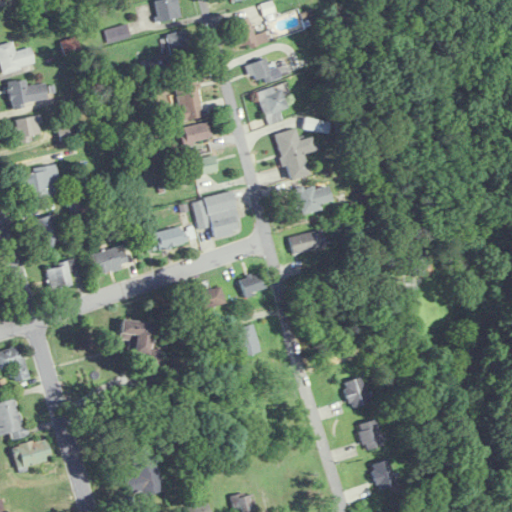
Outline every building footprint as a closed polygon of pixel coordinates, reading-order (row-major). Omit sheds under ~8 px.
[(180,17),(176,0),(154,0),(159,21),(180,17)] [(248,18),(230,22),(236,50),(267,43),(265,32),(252,35),(248,18)] [(166,34),(168,55),(188,53),(185,31),(166,34)] [(15,51),(13,42),(0,44),(0,68),(1,73),(35,64),(31,48),(15,51)] [(275,64),(268,66),(265,58),(245,65),(250,81),(260,77),(262,84),(280,78),(275,64)] [(179,109),(172,109),(173,121),(201,119),(197,78),(177,80),(179,109)] [(26,86),(26,80),(9,81),(12,110),(26,109),(26,102),(47,99),(45,83),(26,86)] [(283,120),(279,111),(287,107),(277,85),(255,94),(269,127),(283,120)] [(18,140),(42,136),(39,115),(14,120),(18,140)] [(182,129),(187,145),(212,137),(207,121),(182,129)] [(302,154),(314,150),(310,136),(298,140),(294,128),(273,134),(287,181),(308,174),(302,154)] [(190,161),(195,178),(218,171),(213,154),(190,161)] [(28,200),(61,194),(56,165),(22,170),(28,200)] [(300,213),(332,203),(325,182),(294,192),(300,213)] [(198,229),(211,226),(214,239),(241,233),(232,192),(192,200),(198,229)] [(86,210),(82,196),(67,201),(72,214),(86,210)] [(37,219),(42,248),(58,245),(53,216),(37,219)] [(152,241),(145,243),(147,253),(187,242),(182,225),(150,234),(152,241)] [(324,247),(321,230),(289,237),(292,254),(324,247)] [(128,266),(123,246),(91,254),(96,274),(128,266)] [(426,275),(426,248),(408,248),(408,275),(426,275)] [(73,285),(69,272),(80,268),(76,258),(44,269),(51,292),(73,285)] [(244,295),(265,289),(261,273),(240,278),(244,295)] [(198,309),(222,310),(222,291),(199,290),(198,309)] [(128,352),(150,355),(154,324),(121,319),(118,339),(129,341),(128,352)] [(234,330),(242,357),(260,351),(252,325),(234,330)] [(0,351),(0,370),(8,368),(13,383),(29,379),(20,346),(0,351)] [(367,403),(360,377),(343,382),(350,408),(367,403)] [(0,403),(0,435),(9,434),(11,441),(25,437),(17,400),(0,403)] [(356,426),(365,450),(382,444),(373,420),(356,426)] [(12,447),(17,468),(51,460),(46,439),(12,447)] [(134,476),(124,479),(129,496),(162,488),(154,456),(131,462),(134,476)] [(394,486),(389,460),(371,464),(376,489),(394,486)] [(254,511),(254,495),(231,495),(231,511),(254,511)] [(188,511),(209,511),(207,501),(187,505),(188,511)]
